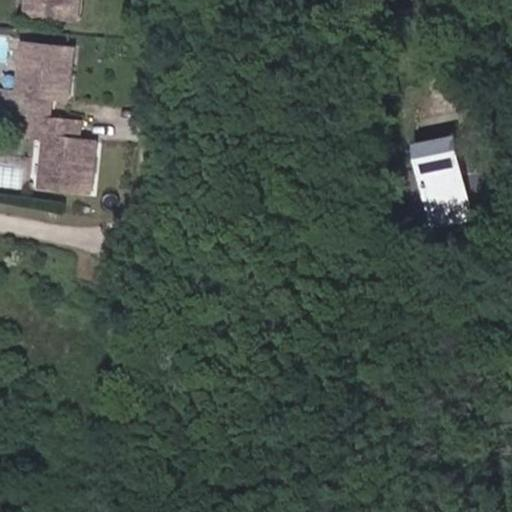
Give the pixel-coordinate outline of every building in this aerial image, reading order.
[(79,19),(81,0),(28,0),(27,14),(79,19)] [(71,99),(76,49),(24,44),(19,92),(14,92),(11,114),(31,115),(43,117),(44,117),(46,96),(53,97),(71,99)] [(51,117),(53,97),(46,96),(44,117),(51,117)] [(31,115),(29,136),(41,137),(46,138),(42,187),(94,192),(98,142),(81,141),(74,140),(76,120),(44,117),(43,117),(31,115)] [(81,141),(83,121),(76,120),(74,140),(81,141)] [(458,138),(418,146),(434,227),(475,219),(458,138)] [(43,139),(33,139),(31,178),(41,179),(43,139)]
